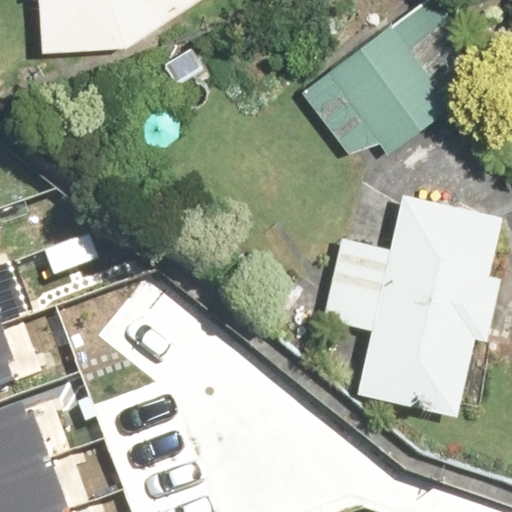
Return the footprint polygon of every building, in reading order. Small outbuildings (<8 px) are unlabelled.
[(46,0),(45,44),(146,47),(158,33),(165,27),(202,0),(46,0)] [(429,0),(405,0),(304,91),(364,158),(479,56),(429,0)] [(411,191),(367,390),(467,412),(486,328),(498,330),(510,275),(498,272),(511,213),(411,191)] [(397,245),(349,235),(331,315),(378,326),(397,245)] [(0,376),(10,373),(5,359),(11,357),(0,325),(0,376)] [(0,476),(44,460),(49,459),(33,415),(27,418),(24,410),(0,418),(0,476)] [(0,511),(57,511),(64,510),(68,508),(52,465),(46,467),(44,460),(0,476),(0,511)]
